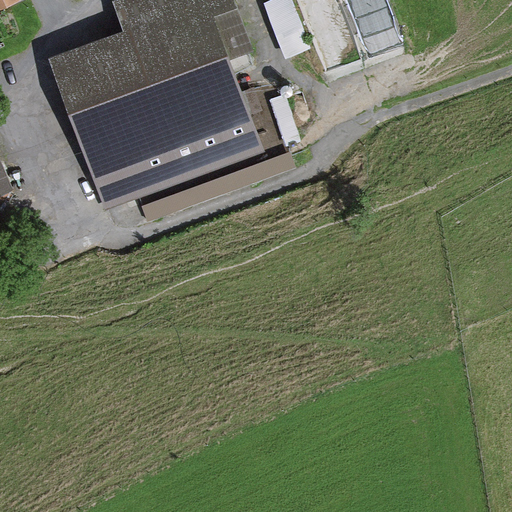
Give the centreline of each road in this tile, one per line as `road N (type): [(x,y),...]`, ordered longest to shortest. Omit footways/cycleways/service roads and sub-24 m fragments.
road 1 (track): [(349,128),(305,174),(130,238),(57,246)]
road 2 (track): [(349,128),(511,69)]
road 3 (track): [(255,0),(277,61),(349,128)]
road 4 (track): [(6,118),(48,37),(86,15),(95,0)]
road 5 (track): [(57,246),(6,118)]
